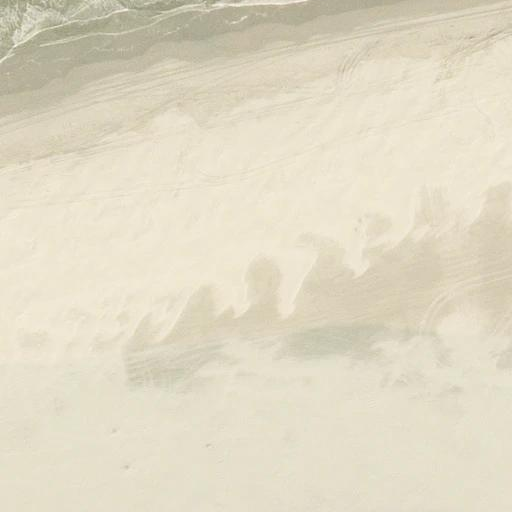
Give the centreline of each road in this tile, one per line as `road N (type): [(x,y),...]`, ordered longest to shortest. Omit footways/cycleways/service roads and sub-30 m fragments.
road 1 (track): [(511,439),(316,163)]
road 2 (track): [(316,163),(260,0)]
